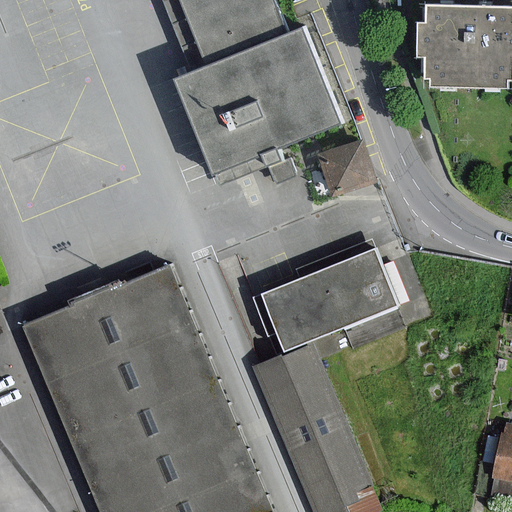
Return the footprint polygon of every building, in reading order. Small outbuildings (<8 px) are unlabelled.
[(174,83),(210,175),(217,172),(221,182),(271,163),(273,168),(277,180),(293,174),(288,161),(277,165),(271,151),(333,127),(308,64),(297,34),(287,38),(272,0),(177,0),(205,71),(174,83)] [(432,79),(511,81),(511,64),(511,9),(475,9),(433,8),(432,79)] [(359,146),(319,158),(330,195),(370,183),(359,146)] [(281,353),(395,308),(373,253),(254,300),(268,336),(273,334),(281,353)] [(277,511),(173,270),(27,334),(104,511),(277,511)] [(260,371),(318,511),(375,511),(377,511),(310,351),(260,371)] [(511,429),(507,428),(492,497),(511,501),(511,429)]
